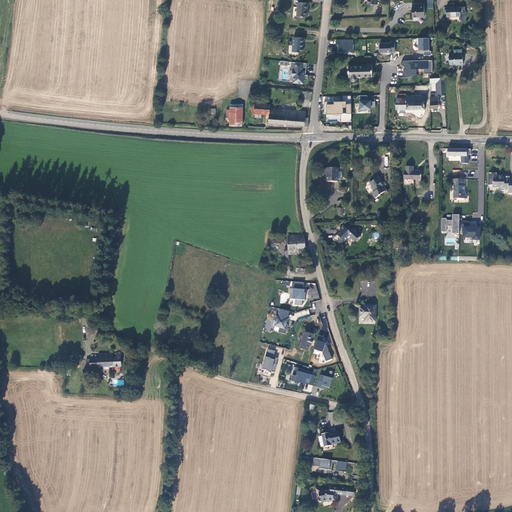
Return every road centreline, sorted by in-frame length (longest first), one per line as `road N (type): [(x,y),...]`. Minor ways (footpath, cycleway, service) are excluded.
road 1 (secondary): [(308,137),(0,113)]
road 2 (unclassified): [(363,405),(234,380),(105,332),(90,341),(89,353)]
road 3 (tertiary): [(363,405),(307,229),(308,137)]
road 4 (residential): [(461,137),(485,118),(482,57),(478,45),(446,29),(439,4)]
road 5 (residential): [(308,137),(328,0)]
